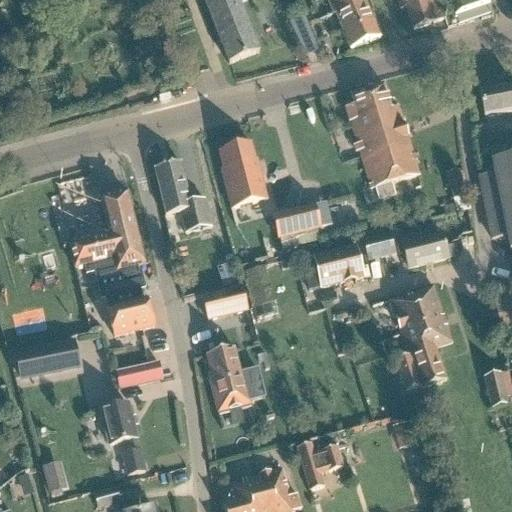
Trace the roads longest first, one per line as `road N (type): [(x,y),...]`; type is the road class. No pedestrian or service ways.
road 1 (residential): [(204,511),(188,384),(131,133)]
road 2 (tertiary): [(131,133),(461,45)]
road 3 (residential): [(473,293),(488,268),(464,131),(461,45)]
road 4 (tertiary): [(0,165),(131,133)]
